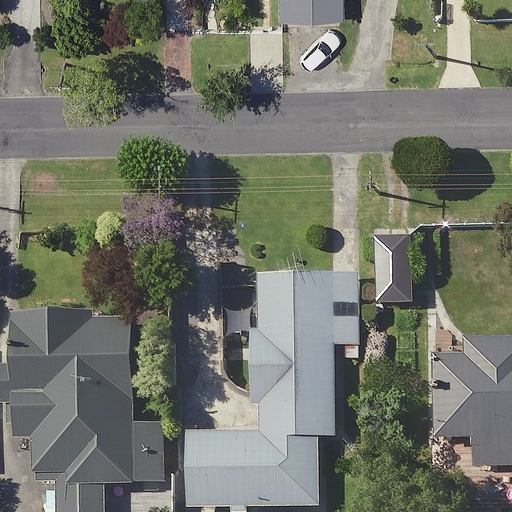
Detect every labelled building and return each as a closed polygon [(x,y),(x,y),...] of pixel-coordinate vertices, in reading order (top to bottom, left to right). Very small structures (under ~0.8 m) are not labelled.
[(347,0),(281,0),(282,14),(347,15),(347,0)] [(114,257),(82,255),(81,276),(70,276),(69,297),(112,299),(114,257)] [(339,306),(362,306),(362,278),(261,278),(261,439),(195,439),(195,511),(324,511),(324,442),(342,442),(342,350),(363,350),(363,320),(339,320),(339,306)] [(140,331),(23,326),(18,445),(43,446),(41,489),(68,491),(66,511),(106,511),(108,488),(164,490),(166,434),(136,433),(140,331)] [(511,343),(477,343),(477,365),(445,364),(444,444),(482,444),(481,468),(511,468),(511,343)]
